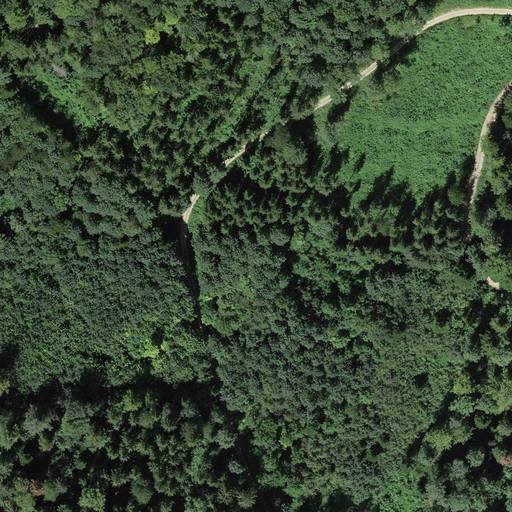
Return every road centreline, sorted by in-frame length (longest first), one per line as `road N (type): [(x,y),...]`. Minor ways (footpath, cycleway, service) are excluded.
road 1 (track): [(511,14),(470,11),(434,21),(299,122),(258,137),(192,200),(182,256),(218,399),(270,511)]
road 2 (track): [(511,296),(471,268),(463,216),(500,101),(511,91)]
road 3 (track): [(192,200),(189,182),(204,131),(253,69),(285,0)]
